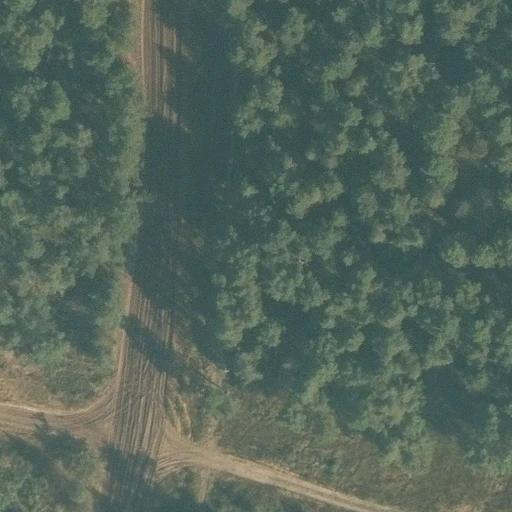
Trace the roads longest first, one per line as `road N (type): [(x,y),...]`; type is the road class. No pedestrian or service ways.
road 1 (track): [(127,511),(143,450),(164,0)]
road 2 (track): [(396,511),(143,450)]
road 3 (track): [(0,416),(143,450)]
